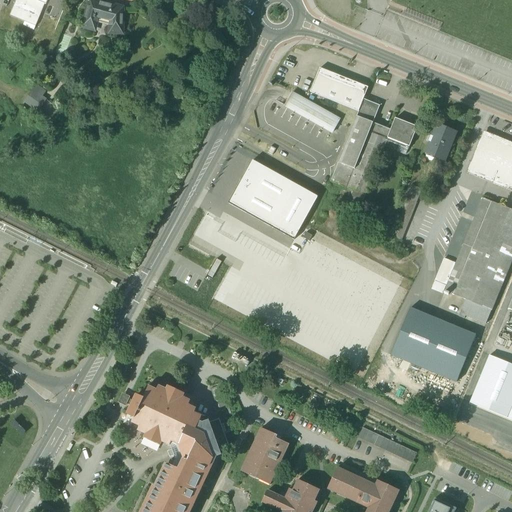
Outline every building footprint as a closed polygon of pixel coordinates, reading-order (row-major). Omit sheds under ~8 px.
[(17,0),(10,17),(36,27),(46,3),(38,0),(17,0)] [(123,9),(89,0),(83,27),(92,30),(95,17),(110,21),(110,32),(122,33),(123,9)] [(368,88),(320,69),(310,93),(358,112),(368,88)] [(25,102),(39,113),(48,100),(44,97),(47,93),(36,85),(35,88),(25,102)] [(340,120),(291,93),(285,106),(333,133),(340,120)] [(61,101),(57,98),(52,104),(56,107),(61,101)] [(379,107),(363,101),(356,118),(372,124),(379,107)] [(372,124),(356,118),(331,183),(365,196),(372,177),(354,170),(372,124)] [(417,128),(395,119),(390,131),(391,131),(388,139),(409,148),(417,128)] [(372,124),(354,170),(372,177),(388,139),(391,131),(390,131),(372,124)] [(456,132),(437,125),(432,137),(431,137),(429,143),(430,143),(425,155),(426,155),(427,153),(444,159),(443,162),(444,163),(456,132)] [(511,146),(485,135),(470,172),(511,189),(511,146)] [(271,147),(268,153),(272,156),(276,149),(271,147)] [(229,204),(293,240),(317,198),(252,162),(229,204)] [(411,185),(405,199),(416,204),(422,190),(411,185)] [(416,204),(405,199),(390,237),(401,241),(416,204)] [(447,287),(445,291),(445,292),(444,294),(448,296),(449,293),(466,300),(491,311),(511,260),(511,210),(483,199),(447,287)] [(456,264),(444,259),(435,282),(432,289),(441,293),(444,286),(447,287),(456,264)] [(220,263),(215,260),(206,278),(211,280),(220,263)] [(459,317),(464,319),(465,316),(486,325),(491,311),(466,300),(459,317)] [(476,336),(410,309),(391,356),(456,383),(476,336)] [(250,361),(233,353),(231,359),(247,367),(250,361)] [(508,419),(511,409),(511,366),(491,358),(471,404),(508,419)] [(229,408),(220,386),(210,389),(218,412),(229,408)] [(207,424),(201,426),(200,428),(197,427),(201,418),(194,414),(195,410),(188,407),(190,402),(182,399),(184,394),(167,387),(166,391),(158,387),(156,391),(148,388),(143,399),(136,395),(127,415),(134,419),(132,423),(140,426),(138,430),(145,434),(143,438),(160,446),(162,442),(170,445),(172,450),(167,452),(169,458),(174,456),(175,459),(171,467),(170,467),(168,466),(166,470),(165,470),(161,478),(162,479),(157,489),(154,488),(152,493),(153,493),(150,500),(149,499),(145,508),(146,509),(144,511),(188,511),(189,510),(188,509),(191,501),(193,502),(196,494),(195,493),(199,486),(200,487),(204,478),(202,478),(206,470),(207,471),(213,460),(210,458),(212,453),(217,451),(207,424)] [(229,448),(219,420),(207,424),(208,424),(207,424),(217,451),(218,452),(229,448)] [(417,453),(362,428),(357,438),(412,463),(417,453)] [(276,436),(261,429),(241,472),(270,486),(280,464),(279,464),(284,453),(285,454),(289,445),(275,439),(276,436)] [(377,481),(373,489),(347,476),(349,473),(337,468),(327,490),(368,509),(366,511),(389,511),(399,491),(377,481)] [(298,481),(293,491),(289,489),(285,499),(267,491),(262,503),(281,511),(312,511),(317,503),(314,502),(319,491),(298,481)] [(455,511),(456,509),(435,499),(428,511),(455,511)]
